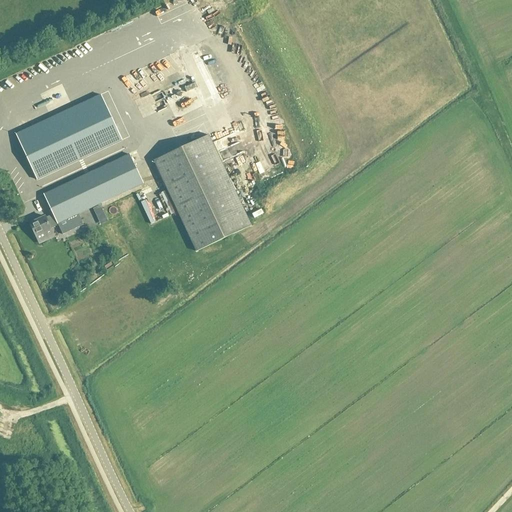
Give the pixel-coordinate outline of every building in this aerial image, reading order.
[(85,75),(89,73),(90,75),(110,66),(105,56),(81,67),(85,75)] [(43,93),(68,82),(65,74),(39,85),(43,93)] [(41,82),(39,77),(26,82),(28,88),(41,82)] [(6,100),(23,92),(20,87),(4,95),(6,100)] [(72,108),(15,135),(37,180),(94,154),(122,140),(101,95),(72,108)] [(0,110),(2,114),(11,109),(7,101),(0,104),(0,110)] [(151,114),(137,121),(139,125),(153,119),(151,114)] [(251,226),(208,135),(154,161),(196,252),(251,226)] [(45,217),(29,224),(39,243),(40,243),(42,243),(45,242),(46,240),(54,236),(51,229),(58,225),(62,235),(84,225),(78,214),(92,208),(104,202),(143,184),(129,155),(44,195),(53,214),(45,217)] [(100,206),(93,209),(96,214),(102,211),(100,206)] [(106,211),(97,214),(101,227),(111,223),(106,211)] [(77,264),(91,259),(84,241),(71,246),(77,264)] [(91,300),(102,293),(99,288),(88,295),(91,300)]
